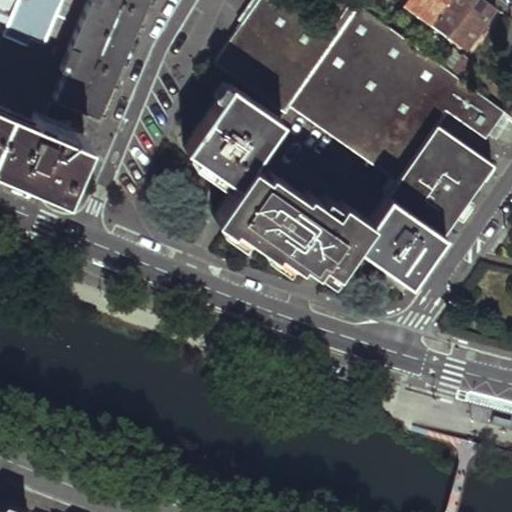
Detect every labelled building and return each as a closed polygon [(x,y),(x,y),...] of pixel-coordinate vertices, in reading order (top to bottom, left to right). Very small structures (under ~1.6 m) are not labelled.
[(0,163),(62,191),(86,130),(69,122),(70,117),(48,107),(53,92),(107,117),(153,0),(0,0),(0,28),(2,30),(0,35),(0,163)] [(255,0),(215,58),(233,72),(189,132),(237,170),(214,202),(230,212),(233,210),(274,239),(278,234),(297,249),(300,244),(314,254),(320,246),(336,256),(354,233),(408,272),(496,156),(440,115),(447,104),(489,134),(505,110),(462,79),(451,71),(353,1),(332,32),(317,20),(289,0),(255,0)] [(351,0),(331,0),(317,20),(332,32),(353,1),(351,0)] [(404,0),(403,2),(432,21),(446,0),(404,0)] [(446,0),(432,21),(468,48),(497,6),(489,0),(446,0)] [(462,55),(451,71),(462,79),(474,63),(462,55)]
